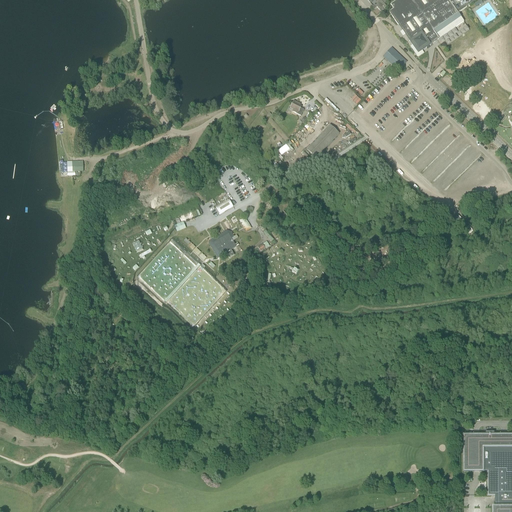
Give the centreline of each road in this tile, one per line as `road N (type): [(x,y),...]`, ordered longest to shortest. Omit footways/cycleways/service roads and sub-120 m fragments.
road 1 (track): [(511,293),(312,307),(234,338),(110,460)]
road 2 (unclassified): [(420,81),(419,90),(511,186)]
